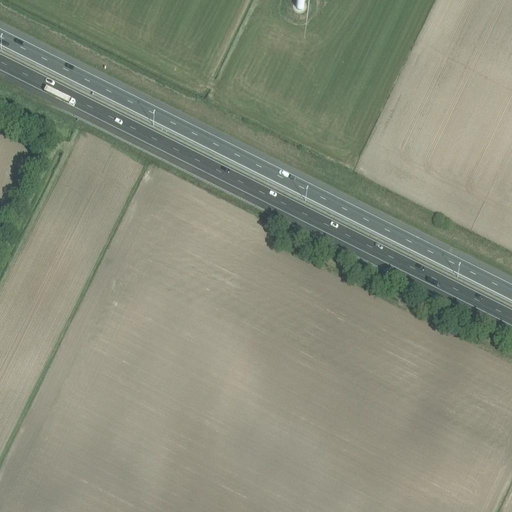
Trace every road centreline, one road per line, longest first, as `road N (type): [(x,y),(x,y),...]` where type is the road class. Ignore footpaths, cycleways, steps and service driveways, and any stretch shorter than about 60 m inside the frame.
road 1 (motorway): [(0,62),(511,318)]
road 2 (motorway): [(511,288),(0,34)]
